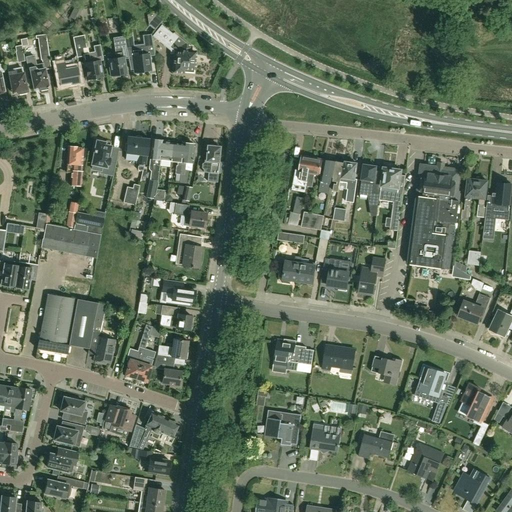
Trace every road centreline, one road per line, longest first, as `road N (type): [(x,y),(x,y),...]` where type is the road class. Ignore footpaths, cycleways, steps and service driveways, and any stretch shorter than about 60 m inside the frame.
road 1 (residential): [(511,374),(383,328),(217,302)]
road 2 (unclassified): [(511,152),(247,115)]
road 3 (primary): [(269,70),(376,111),(511,133)]
road 4 (residential): [(0,129),(132,104),(247,115)]
road 5 (tertiary): [(217,302),(247,115)]
road 6 (residential): [(425,511),(374,491),(270,472)]
road 7 (residential): [(200,410),(53,369)]
road 8 (residential): [(0,479),(26,482),(53,369)]
road 9 (primary): [(269,70),(167,0)]
